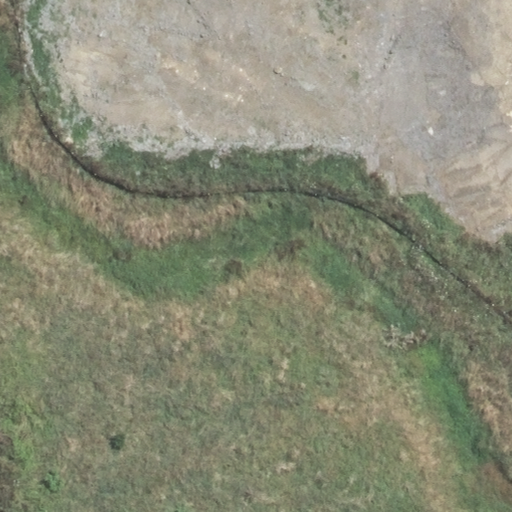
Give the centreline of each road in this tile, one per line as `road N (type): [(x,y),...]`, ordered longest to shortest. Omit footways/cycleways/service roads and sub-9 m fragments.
road 1 (residential): [(511,360),(192,450),(22,511)]
road 2 (unknown): [(83,0),(192,450)]
